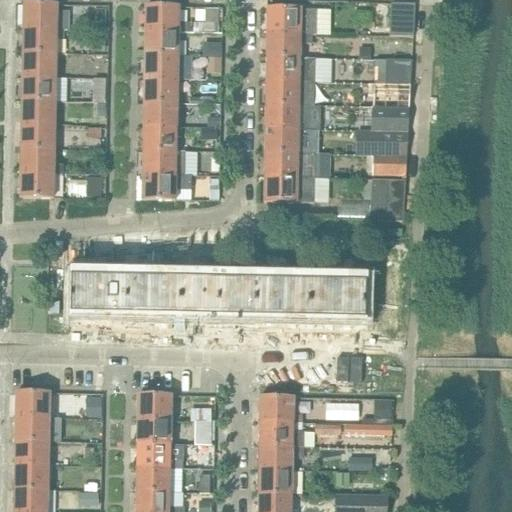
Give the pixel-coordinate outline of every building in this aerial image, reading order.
[(391,37),(413,37),(414,5),(392,4),(391,37)] [(23,6),(22,30),(56,31),(64,31),(66,31),(66,21),(56,21),(57,12),(57,6),(50,6),(23,6)] [(214,34),(214,24),(178,23),(179,8),(145,8),(144,33),(178,33),(214,34)] [(316,9),(317,34),(329,34),(329,9),(316,9)] [(94,32),(105,32),(105,10),(94,10),(94,32)] [(266,10),(266,34),(316,35),(316,11),(266,10)] [(22,30),(22,54),(56,55),(56,31),(22,30)] [(144,33),(144,56),(178,57),(178,33),(144,33)] [(266,34),(266,58),(299,59),(300,45),(311,45),(311,36),(316,36),(316,35),(266,34)] [(104,40),(94,40),(92,40),(92,51),(105,52),(105,40),(104,40)] [(202,44),(202,58),(221,58),(222,44),(202,44)] [(358,60),(358,61),(370,61),(370,60),(370,49),(358,49),(358,60)] [(22,54),(21,78),(55,79),(56,55),(22,54)] [(177,81),(178,57),(144,56),(143,81),(177,81)] [(316,59),(299,59),(266,58),(265,83),(316,84),(316,59)] [(374,60),(374,73),(386,73),(386,85),(410,85),(410,79),(411,68),(411,61),(386,61),(374,60)] [(21,78),(21,102),(55,103),(55,79),(21,78)] [(90,103),(102,103),(103,80),(91,80),(90,103)] [(177,105),(177,81),(143,81),(143,105),(177,105)] [(315,108),(316,84),(265,83),(265,107),(315,108)] [(373,85),(372,109),(378,109),(409,109),(410,87),(410,85),(386,85),(379,85),(373,85)] [(21,102),(20,126),(54,127),(55,103),(21,102)] [(105,117),(105,104),(96,104),(95,117),(105,117)] [(176,129),(177,105),(143,105),(142,128),(176,129)] [(265,107),(264,131),(320,132),(321,132),(322,108),(315,108),(265,107)] [(372,109),(371,133),(378,133),(407,134),(408,133),(409,109),(378,109),(372,109)] [(219,127),(219,117),(206,117),(206,127),(219,127)] [(20,126),(20,150),(54,151),(54,127),(20,126)] [(142,128),(142,152),(176,153),(176,138),(180,138),(180,129),(176,129),(142,128)] [(88,129),(88,139),(100,139),(100,129),(88,129)] [(201,130),(201,141),(217,141),(217,130),(201,130)] [(264,131),(264,155),(315,156),(319,156),(320,132),(264,131)] [(371,133),(370,157),(372,157),(380,157),(406,157),(406,152),(407,141),(407,134),(378,133),(371,133)] [(20,150),(20,174),(54,175),(62,175),(63,167),(54,166),(54,151),(20,150)] [(142,152),(142,177),(184,177),(185,153),(176,153),(142,152)] [(264,155),(263,179),(315,180),(315,179),(310,179),(310,170),(315,170),(315,156),(264,155)] [(371,177),(405,177),(406,157),(380,157),(372,157),(371,177)] [(20,174),(19,199),(53,200),(54,175),(20,174)] [(142,177),(141,201),(175,202),(175,192),(190,192),(190,177),(184,177),(142,177)] [(87,178),(86,198),(100,199),(101,179),(87,178)] [(208,179),(208,189),(217,189),(218,179),(208,179)] [(314,204),(314,180),(263,179),(263,203),(314,204)] [(402,223),(405,182),(405,181),(371,181),(369,222),(402,223)] [(70,278),(69,317),(366,323),(367,285),(70,278)] [(15,419),(49,419),(49,395),(15,394),(15,419)] [(171,397),(137,396),(137,421),(171,422),(171,397)] [(86,398),(85,419),(101,419),(102,398),(86,398)] [(259,423),(293,424),(293,399),(259,399),(259,423)] [(373,401),(373,418),(391,419),(391,401),(373,401)] [(15,419),(14,443),(48,443),(49,419),(15,419)] [(171,422),(137,421),(136,445),(170,446),(171,422)] [(195,423),(194,446),(212,447),(213,424),(195,423)] [(305,432),(293,432),(293,424),(259,423),(258,447),(292,448),(304,448),(305,432)] [(315,424),(315,434),(340,435),(340,425),(315,424)] [(344,436),(391,437),(392,426),(362,425),(361,426),(344,426),(344,436)] [(14,443),(14,467),(48,467),(48,443),(14,443)] [(136,469),(170,470),(182,470),(182,446),(170,446),(136,445),(136,469)] [(258,471),(292,472),(292,448),(258,447),(258,471)] [(84,449),(83,466),(92,466),(93,450),(84,449)] [(199,470),(210,471),(210,450),(199,450),(199,470)] [(371,460),(350,460),(350,472),(371,472),(371,460)] [(14,467),(13,491),(47,491),(48,467),(14,467)] [(170,470),(136,469),(135,493),(169,494),(170,470)] [(292,472),(258,471),(257,495),(291,496),(292,472)] [(335,474),(335,488),(349,488),(349,474),(335,474)] [(199,476),(199,494),(209,495),(210,476),(199,476)] [(13,491),(13,511),(47,511),(47,491),(13,491)] [(134,511),(184,511),(184,509),(169,508),(169,494),(135,493),(134,511)] [(87,506),(87,494),(76,494),(76,506),(87,506)] [(257,511),(291,511),(291,496),(257,495),(257,511)] [(331,511),(383,511),(384,498),(332,497),(331,511)] [(198,503),(197,511),(210,511),(210,503),(198,503)]
